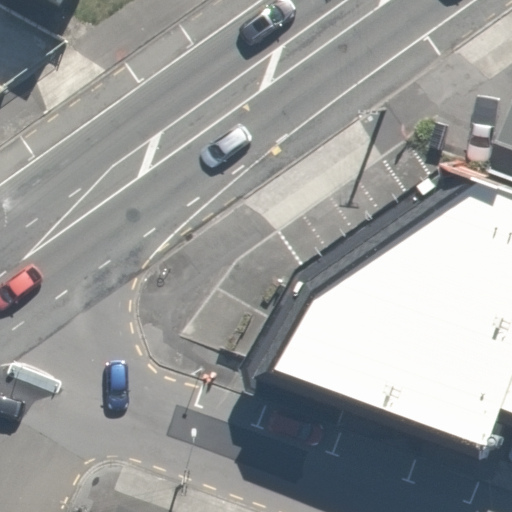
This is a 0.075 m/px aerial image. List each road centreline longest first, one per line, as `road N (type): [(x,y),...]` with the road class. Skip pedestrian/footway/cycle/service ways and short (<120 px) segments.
road 1 (secondary): [(363,0),(0,263)]
road 2 (unclassified): [(153,404),(215,444),(402,511)]
road 3 (unclassified): [(0,266),(153,404)]
road 4 (unclassified): [(153,404),(8,477)]
